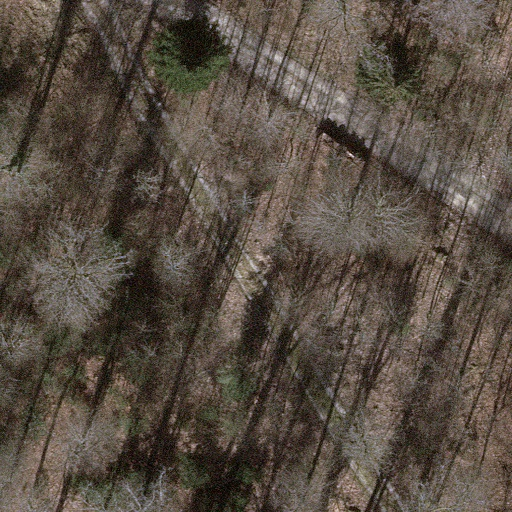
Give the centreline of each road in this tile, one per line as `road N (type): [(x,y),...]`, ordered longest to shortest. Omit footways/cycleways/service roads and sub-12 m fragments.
road 1 (track): [(114,0),(412,511)]
road 2 (track): [(162,0),(511,220)]
